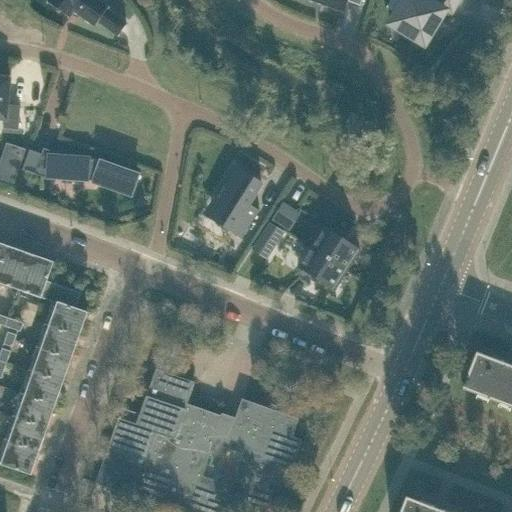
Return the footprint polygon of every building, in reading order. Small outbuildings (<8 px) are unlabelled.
[(125,23),(105,10),(107,7),(96,0),(47,0),(46,2),(68,18),(73,12),(93,26),(96,22),(116,36),(125,23)] [(311,0),(320,3),(320,4),(321,4),(322,4),(326,5),(325,6),(327,6),(327,5),(344,12),(348,1),(361,6),(362,0),(311,0)] [(434,0),(433,3),(427,0),(405,0),(391,25),(425,45),(445,11),(453,16),(461,0),(434,0)] [(451,87),(456,74),(442,68),(437,81),(451,87)] [(18,130),(21,107),(8,105),(10,80),(0,79),(0,119),(4,120),(3,129),(18,130)] [(42,154),(30,150),(23,170),(36,175),(36,174),(42,176),(48,177),(48,178),(87,181),(88,180),(94,181),(94,182),(131,195),(139,174),(101,161),(101,162),(95,160),(89,160),(89,159),(50,156),(49,156),(49,157),(43,155),(43,154),(42,154)] [(262,184),(235,168),(216,198),(223,203),(213,219),(243,237),(258,212),(248,206),(262,184)] [(284,203),(273,219),(286,227),(296,211),(284,203)] [(347,270),(360,251),(324,228),(312,247),(347,270)] [(0,271),(9,246),(0,243),(0,271)] [(0,283),(19,290),(31,254),(9,246),(0,271),(0,283)] [(335,290),(347,270),(312,247),(299,267),(335,290)] [(54,262),(53,262),(31,254),(19,290),(42,298),(58,303),(58,302),(59,302),(64,287),(48,281),(54,262)] [(76,308),(81,293),(64,287),(59,302),(58,302),(58,303),(50,326),(80,336),(88,313),(76,308)] [(0,324),(5,326),(9,318),(0,314),(0,324)] [(5,326),(17,331),(21,322),(9,318),(5,326)] [(72,359),(80,336),(50,326),(42,349),(72,359)] [(13,347),(17,335),(8,332),(4,344),(13,347)] [(0,360),(7,363),(11,351),(3,348),(0,355),(0,360)] [(64,382),(72,359),(42,349),(34,372),(64,382)] [(511,407),(511,366),(477,353),(470,373),(464,389),(511,407)] [(195,383),(169,374),(157,370),(141,415),(123,409),(96,483),(162,505),(164,500),(189,509),(188,511),(220,511),(222,506),(238,511),(266,511),(274,492),(268,490),(277,465),(292,470),(302,440),(293,437),(299,419),(243,399),(235,423),(222,418),(223,417),(187,404),(195,383)] [(56,405),(64,382),(34,372),(26,395),(56,405)] [(48,428),(56,405),(26,395),(18,418),(48,428)] [(40,451),(48,428),(18,418),(10,441),(40,451)] [(32,475),(40,451),(10,441),(1,465),(32,475)] [(445,511),(407,497),(401,511),(445,511)]
